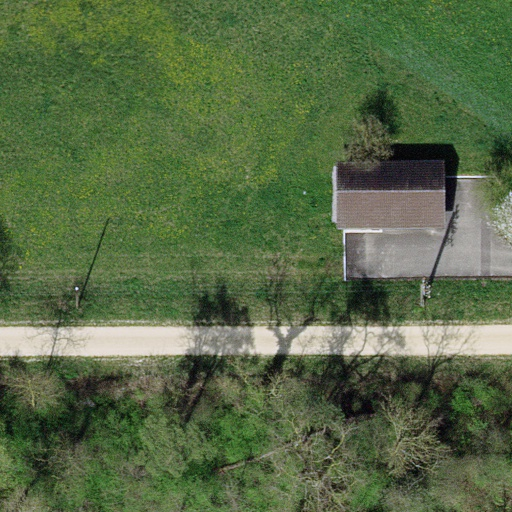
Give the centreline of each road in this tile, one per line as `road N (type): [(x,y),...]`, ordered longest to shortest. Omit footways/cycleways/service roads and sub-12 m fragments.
road 1 (track): [(0,338),(511,336)]
road 2 (track): [(338,265),(511,264)]
